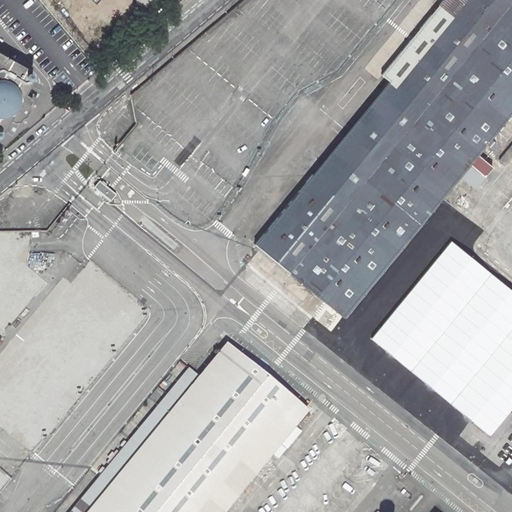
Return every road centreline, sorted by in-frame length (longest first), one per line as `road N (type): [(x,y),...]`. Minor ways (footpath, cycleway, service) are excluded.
road 1 (unknown): [(209,260),(292,109),(313,87),(376,51),(420,0)]
road 2 (tertiary): [(218,0),(0,184)]
